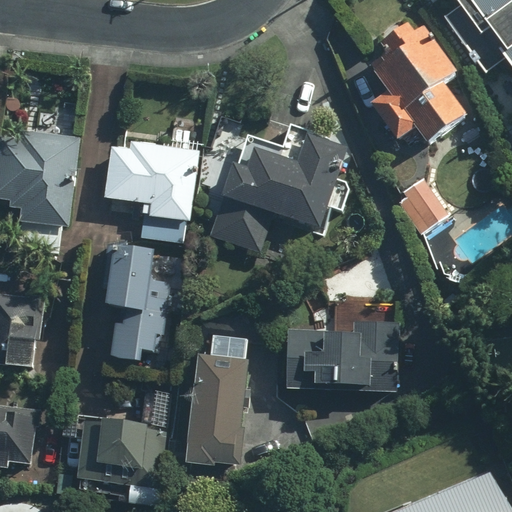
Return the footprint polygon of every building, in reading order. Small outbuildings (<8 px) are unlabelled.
[(511,0),(468,0),(471,3),(448,20),(489,74),(511,56),(511,0)] [(385,44),(393,54),(376,67),(395,93),(377,107),(403,142),(422,128),(434,144),(472,116),(450,87),(465,76),(431,30),(422,37),(412,24),(385,44)] [(75,229),(85,140),(26,133),(25,141),(5,139),(0,184),(0,201),(17,204),(17,210),(51,214),(49,227),(75,229)] [(264,255),(278,214),(328,230),(354,151),(315,139),(306,165),(260,150),(254,169),(241,165),(217,240),(264,255)] [(150,205),(146,238),(186,243),(188,224),(195,225),(204,152),(136,144),(135,151),(117,149),(111,201),(150,205)] [(161,355),(163,336),(168,337),(174,285),(158,283),(161,253),(129,250),(112,248),(108,289),(117,290),(115,307),(123,308),(118,359),(149,363),(150,354),(161,355)] [(45,301),(0,296),(0,366),(38,370),(45,301)] [(359,334),(294,333),(293,386),(401,388),(402,325),(359,324),(359,334)] [(256,366),(205,359),(192,461),(243,468),(256,366)] [(0,469),(13,470),(13,465),(42,467),(47,414),(0,409),(0,469)] [(168,435),(93,425),(86,479),(160,489),(168,435)] [(76,472),(57,471),(56,500),(75,500),(76,472)] [(511,511),(511,504),(489,472),(393,511),(511,511)]
